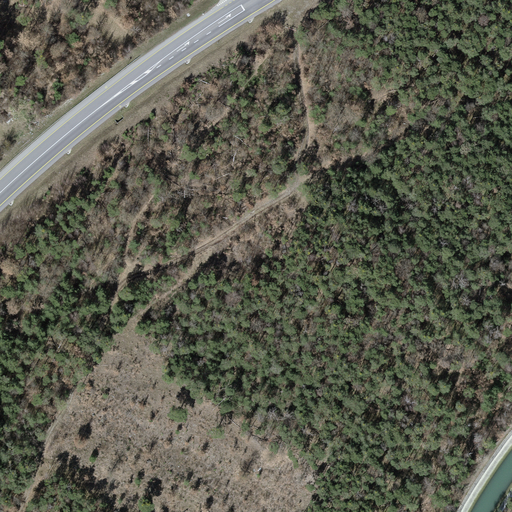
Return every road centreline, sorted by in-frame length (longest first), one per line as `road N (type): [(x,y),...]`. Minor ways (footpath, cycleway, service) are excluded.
road 1 (track): [(291,0),(314,86),(316,169),(204,251),(122,274),(22,511)]
road 2 (motorway): [(0,226),(170,71),(285,0)]
road 3 (primary): [(255,0),(124,90),(0,194)]
road 4 (motorway): [(174,0),(134,24),(0,147)]
road 5 (track): [(290,188),(398,327)]
